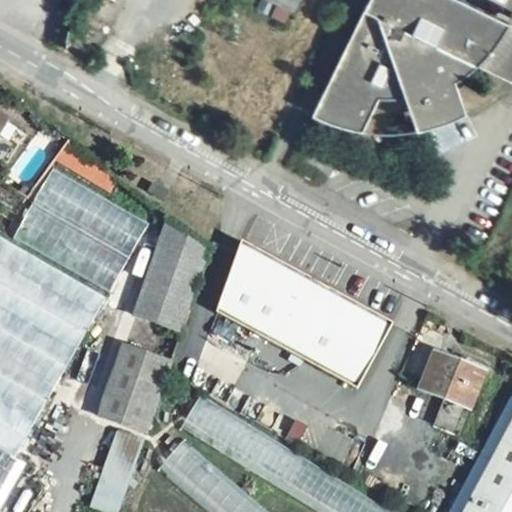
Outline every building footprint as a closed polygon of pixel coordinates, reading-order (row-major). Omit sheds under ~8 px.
[(298,0),(270,0),(293,11),(298,0)] [(511,23),(464,0),(367,0),(311,115),(314,117),(323,120),(342,127),(362,130),(383,87),(397,88),(412,86),(427,83),(441,77),(450,73),(467,60),(511,81),(511,23)] [(0,139),(12,121),(0,113),(0,139)] [(169,192),(153,183),(147,192),(164,202),(169,192)] [(212,249),(167,220),(132,316),(181,333),(212,249)] [(109,301),(0,236),(0,283),(90,334),(109,301)] [(368,310),(239,241),(214,313),(355,389),(368,310)] [(90,334),(0,283),(0,328),(69,368),(90,334)] [(69,368),(0,328),(0,375),(49,404),(69,368)] [(91,421),(143,438),(169,366),(117,348),(91,421)] [(486,373),(434,353),(418,392),(446,400),(435,426),(456,435),(467,410),(470,411),(486,373)] [(0,375),(0,422),(29,440),(49,404),(0,375)] [(511,511),(511,389),(509,388),(444,511),(511,511)] [(178,430),(317,511),(395,511),(198,396),(178,430)] [(112,441),(96,489),(123,498),(139,450),(112,441)] [(163,461),(200,494),(219,474),(181,441),(163,461)] [(0,511),(1,511),(29,467),(0,450),(0,511)] [(94,511),(117,511),(119,507),(94,498),(90,511),(94,511)]
